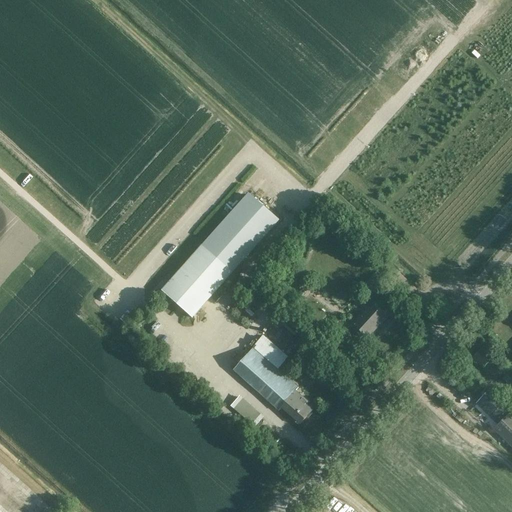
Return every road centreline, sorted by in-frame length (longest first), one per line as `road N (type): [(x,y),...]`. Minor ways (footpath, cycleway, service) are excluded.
road 1 (tertiary): [(288,511),(511,263)]
road 2 (track): [(511,464),(484,438),(468,438),(406,380)]
